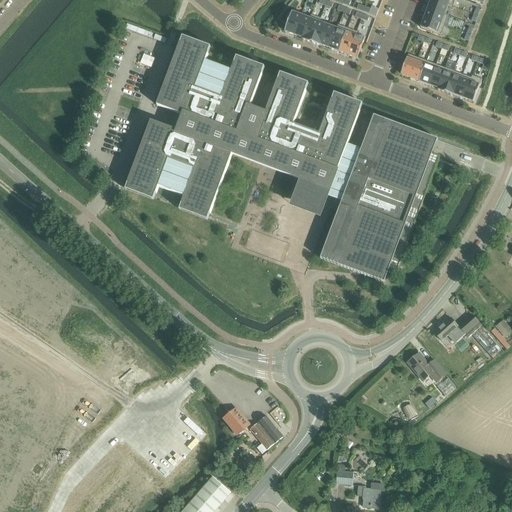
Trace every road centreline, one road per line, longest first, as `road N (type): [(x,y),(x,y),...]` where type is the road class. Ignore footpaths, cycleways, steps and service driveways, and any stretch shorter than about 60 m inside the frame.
road 1 (unclassified): [(223,354),(0,160)]
road 2 (unclassified): [(398,343),(468,263),(511,183)]
road 3 (residential): [(146,415),(0,313)]
road 4 (unclassified): [(230,26),(374,83)]
road 5 (unclassified): [(374,83),(511,133)]
road 6 (residential): [(53,511),(70,474),(146,415)]
